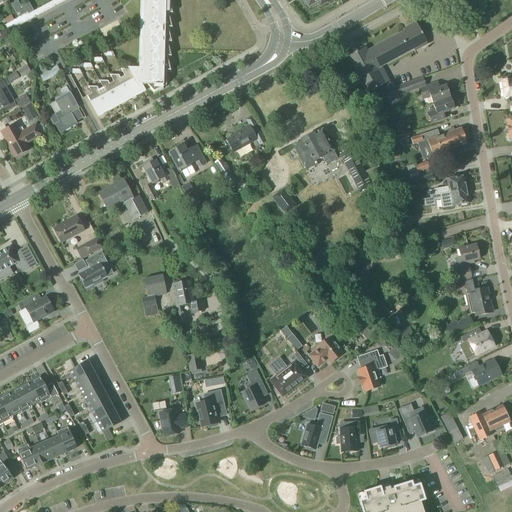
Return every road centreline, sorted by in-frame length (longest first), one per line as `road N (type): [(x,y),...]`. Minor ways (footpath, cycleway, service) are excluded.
road 1 (secondary): [(16,199),(267,63),(280,43)]
road 2 (residential): [(511,308),(467,68),(471,53),(511,24)]
road 3 (residential): [(260,511),(196,496),(87,511)]
road 4 (residential): [(1,511),(90,468),(156,453)]
road 5 (residential): [(339,470),(427,451),(456,511)]
road 6 (residential): [(89,329),(16,199)]
road 7 (residential): [(156,453),(89,329)]
